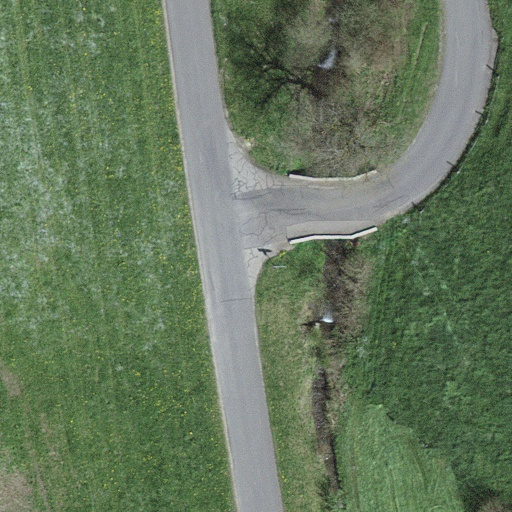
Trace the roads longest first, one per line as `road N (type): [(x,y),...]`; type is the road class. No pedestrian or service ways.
road 1 (unclassified): [(218,222),(375,200),(412,178),(440,146),(464,87),(465,0)]
road 2 (tertiary): [(218,222),(266,511)]
road 3 (tertiary): [(191,0),(218,222)]
